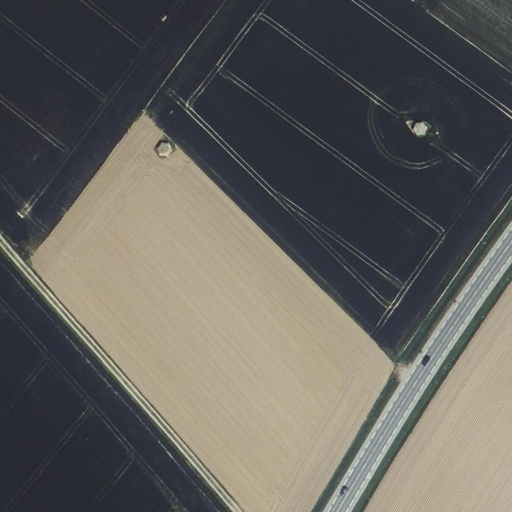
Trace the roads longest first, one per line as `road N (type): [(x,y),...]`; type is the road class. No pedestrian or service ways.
road 1 (track): [(238,511),(0,235)]
road 2 (secondary): [(511,241),(337,511)]
